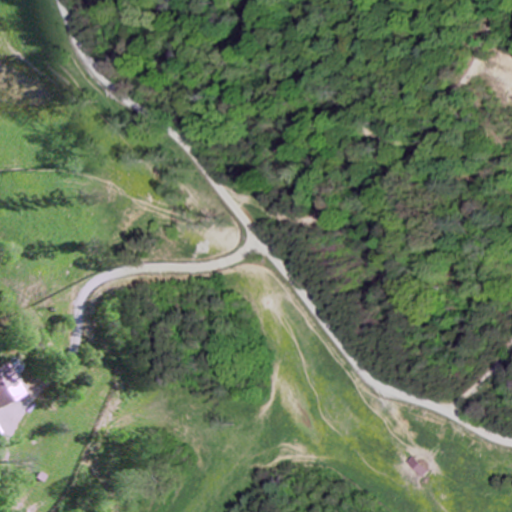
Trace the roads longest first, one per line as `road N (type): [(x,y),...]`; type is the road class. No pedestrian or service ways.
road 1 (residential): [(511,442),(372,377),(241,219)]
road 2 (residential): [(241,219),(187,152),(96,74),(55,0)]
